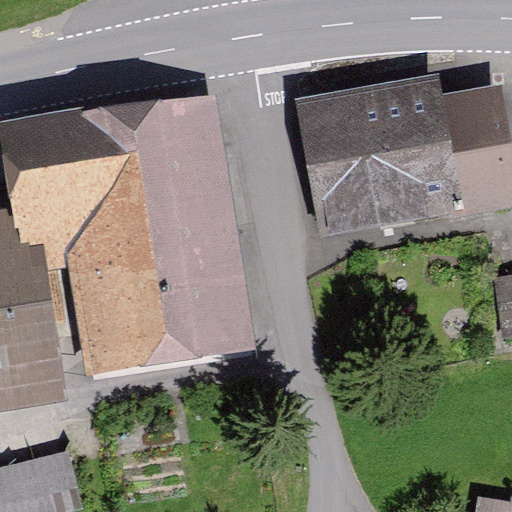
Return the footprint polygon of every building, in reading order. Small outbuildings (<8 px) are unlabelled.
[(431,83),(296,105),(321,251),(456,229),(431,83)] [(284,352),(241,99),(2,139),(21,256),(63,249),(86,385),(284,352)] [(9,221),(0,222),(0,421),(42,414),(9,221)] [(80,511),(63,455),(0,473),(0,511),(80,511)] [(511,511),(511,507),(473,500),(471,511),(511,511)]
